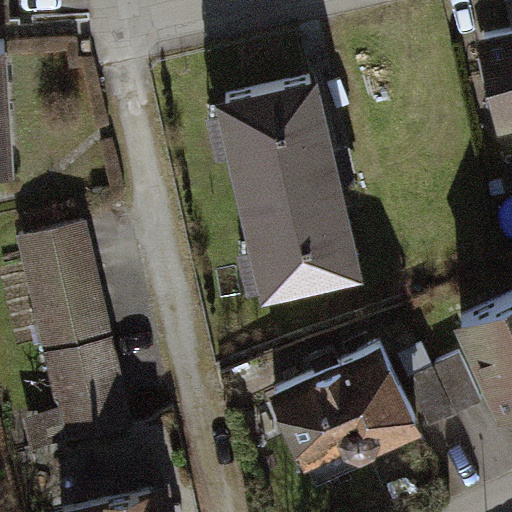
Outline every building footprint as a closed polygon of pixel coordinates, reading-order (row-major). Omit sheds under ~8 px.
[(14,0),(0,0),(0,177),(31,174),(14,0)] [(511,18),(493,22),(511,107),(511,18)] [(229,93),(274,291),(356,272),(311,74),(229,93)] [(111,211),(28,225),(53,378),(136,365),(111,211)] [(511,290),(464,310),(511,431),(511,290)] [(446,451),(414,351),(287,390),(318,491),(446,451)] [(186,511),(178,489),(116,511),(186,511)]
